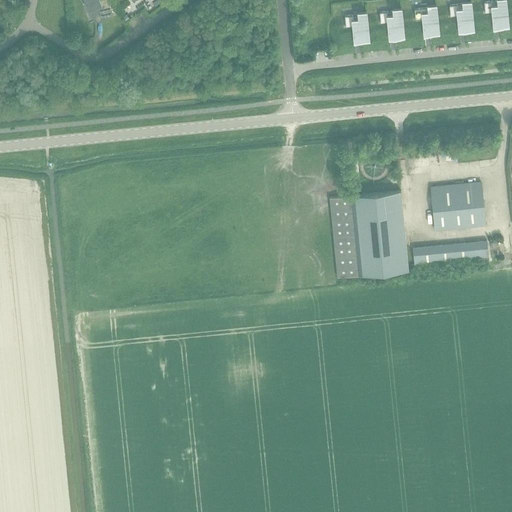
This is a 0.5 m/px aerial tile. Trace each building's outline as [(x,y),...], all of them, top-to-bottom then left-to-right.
[(101,20),(114,14),(107,0),(85,0),(90,10),(96,8),(101,20)] [(474,30),(473,25),(471,0),(470,1),(470,4),(463,5),(450,6),(449,6),(450,18),(457,17),(458,27),(459,27),(462,26),(462,31),(474,30)] [(508,22),(507,9),(506,0),(504,0),(505,1),(497,1),(485,3),(484,3),(485,14),(492,14),(493,23),(494,23),(497,23),(497,27),(509,26),(508,22)] [(415,21),(422,21),(423,30),(424,30),(427,30),(428,34),(439,33),(439,29),(436,4),(435,4),(435,8),(428,8),(415,10),(415,9),(414,10),(415,21)] [(380,25),(387,24),(388,34),(389,34),(392,33),(393,38),(404,37),(404,32),(401,7),(400,7),(400,11),(393,12),(380,13),(379,13),(380,25)] [(369,36),(366,11),(365,11),(365,15),(358,15),(345,17),(345,16),(344,16),(345,28),(353,28),(354,37),(357,37),(358,41),(369,40),(369,36)] [(298,32),(290,32),(292,44),(299,43),(298,32)] [(485,224),(481,182),(431,187),(435,229),(485,224)] [(400,190),(350,195),(330,197),(337,276),(408,269),(400,190)] [(414,264),(488,257),(486,240),(412,247),(414,264)]
